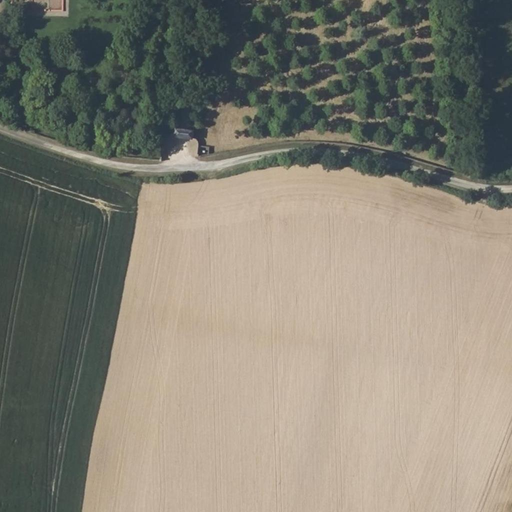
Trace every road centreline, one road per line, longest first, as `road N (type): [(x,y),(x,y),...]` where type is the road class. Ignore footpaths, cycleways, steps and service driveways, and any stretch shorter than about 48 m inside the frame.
road 1 (unclassified): [(0,129),(150,171),(293,149),(511,189)]
road 2 (track): [(449,0),(470,185)]
